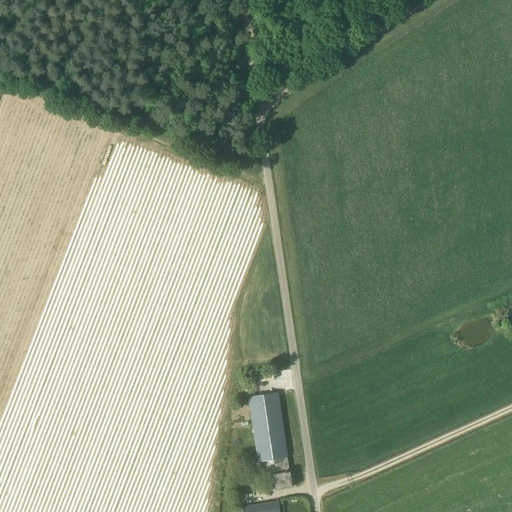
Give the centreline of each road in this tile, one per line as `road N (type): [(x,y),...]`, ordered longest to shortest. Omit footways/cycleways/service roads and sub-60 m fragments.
road 1 (unclassified): [(245,0),(318,511)]
road 2 (track): [(0,78),(269,180)]
